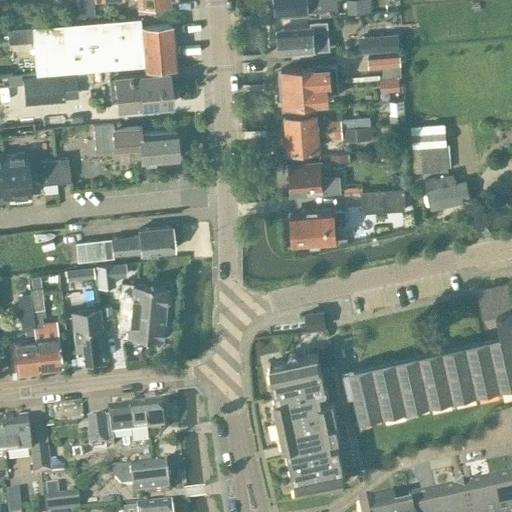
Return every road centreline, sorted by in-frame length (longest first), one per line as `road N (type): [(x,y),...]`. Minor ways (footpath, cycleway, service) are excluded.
road 1 (tertiary): [(228,313),(218,0)]
road 2 (residential): [(228,313),(511,247)]
road 3 (residential): [(0,397),(229,368)]
road 4 (unknown): [(0,224),(225,193)]
road 5 (tertiary): [(253,511),(229,368)]
